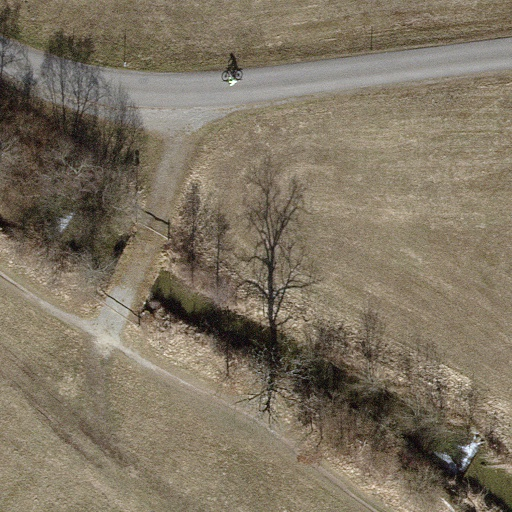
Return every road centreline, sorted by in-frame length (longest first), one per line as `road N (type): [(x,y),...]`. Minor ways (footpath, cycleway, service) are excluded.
road 1 (unclassified): [(511,58),(183,100),(112,96),(0,62)]
road 2 (track): [(99,337),(172,172),(183,100)]
